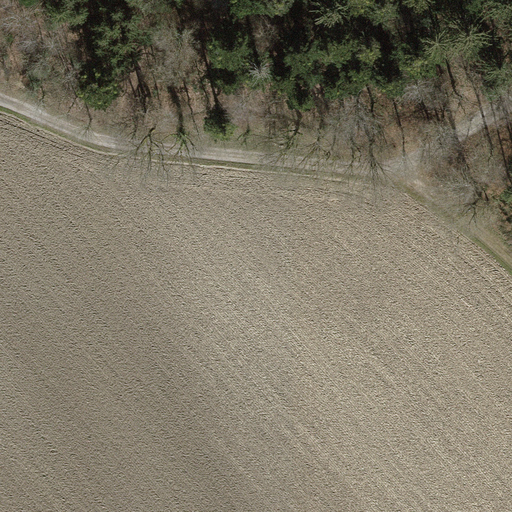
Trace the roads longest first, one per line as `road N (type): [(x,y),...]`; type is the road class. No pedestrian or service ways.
road 1 (track): [(0,103),(89,140),(377,169),(511,106)]
road 2 (track): [(377,169),(511,273)]
